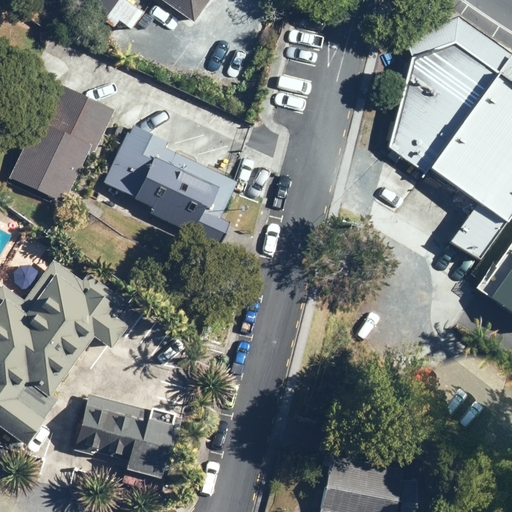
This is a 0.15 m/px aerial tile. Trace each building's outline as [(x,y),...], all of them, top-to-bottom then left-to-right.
[(122,0),(88,0),(87,2),(128,30),(140,12),(122,0)] [(158,0),(190,22),(205,0),(158,0)] [(424,167),(474,203),(447,240),(474,259),(511,205),(511,90),(446,43),(409,56),(387,148),(421,172),(424,167)] [(378,57),(377,63),(381,69),(387,70),(393,66),(394,60),(390,54),(384,53),(378,57)] [(31,121),(5,178),(59,203),(84,149),(88,151),(107,109),(54,85),(36,123),(31,121)] [(149,207),(146,213),(216,246),(227,222),(216,217),(232,182),(160,147),(164,139),(129,122),(100,183),(149,207)] [(407,175),(395,190),(405,198),(417,182),(407,175)] [(511,233),(472,288),(511,317),(511,233)] [(0,429),(21,445),(54,400),(47,394),(90,336),(107,348),(123,326),(114,319),(125,304),(84,274),(79,281),(50,260),(19,302),(0,287),(0,429)] [(86,449),(122,458),(119,470),(153,478),(157,466),(164,468),(176,420),(169,418),(170,414),(147,408),(146,410),(85,395),(71,448),(86,452),(86,449)] [(317,511),(390,511),(399,470),(328,457),(317,511)] [(399,481),(399,511),(413,511),(413,481),(399,481)]
